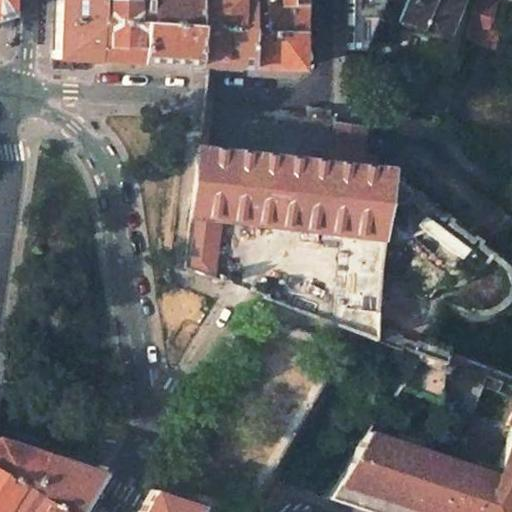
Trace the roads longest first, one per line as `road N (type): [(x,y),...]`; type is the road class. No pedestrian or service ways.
road 1 (residential): [(136,463),(142,378),(114,192),(92,144),(72,127),(40,110),(2,106)]
road 2 (residential): [(178,94),(45,90),(2,106)]
road 3 (residential): [(136,463),(15,425)]
